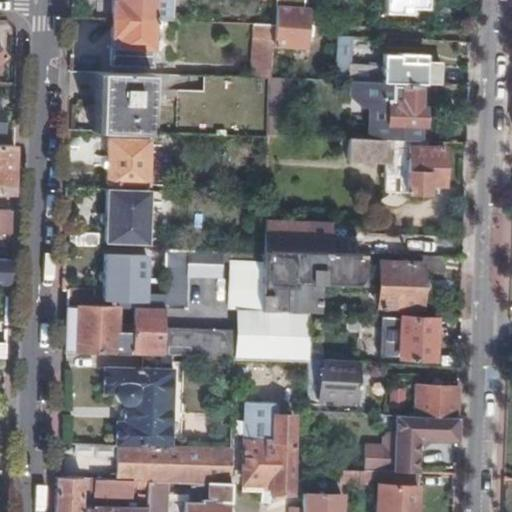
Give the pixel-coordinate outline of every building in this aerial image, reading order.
[(113,0),(112,19),(114,19),(167,21),(171,21),(171,0),(121,0),(121,1),(113,0)] [(308,0),(276,0),(274,25),(273,45),(305,47),(308,0)] [(427,8),(427,0),(384,0),(384,13),(401,13),(402,7),(427,8)] [(167,21),(114,19),(112,37),(119,38),(119,47),(112,47),(112,65),(165,68),(167,21)] [(251,77),(271,78),(273,45),(274,25),(254,25),(251,77)] [(349,64),(350,38),(337,37),(335,81),(355,81),(370,82),(371,66),(349,64)] [(382,82),(440,85),(441,63),(425,62),(425,55),(399,54),(399,55),(383,55),(382,82)] [(151,74),(99,72),(97,132),(156,134),(156,130),(149,130),(151,74)] [(268,137),(289,137),(291,79),(271,78),(268,137)] [(420,139),(420,131),(382,130),(383,101),(392,101),(392,86),(348,83),(348,99),(358,109),(364,109),(363,140),(416,141),(420,139)] [(383,101),(382,130),(420,131),(423,131),(424,108),(419,108),(420,87),(392,86),(392,101),(383,101)] [(0,145),(14,146),(15,128),(2,128),(2,110),(0,109),(0,145)] [(108,139),(107,184),(150,186),(151,141),(108,139)] [(416,147),(416,141),(363,140),(350,139),(348,162),(385,163),(385,191),(426,193),(427,186),(442,186),(443,148),(416,147)] [(0,191),(12,192),(13,177),(14,146),(0,145),(0,191)] [(161,191),(174,192),(174,178),(161,178),(161,191)] [(149,191),(107,190),(105,243),(148,244),(149,191)] [(0,233),(11,234),(12,211),(0,210),(0,233)] [(327,252),(330,221),(264,219),(263,252),(262,252),(262,262),(231,261),(230,309),(236,309),(287,311),(287,285),(293,285),(293,281),(301,281),(300,312),(309,313),(322,313),(324,282),(361,283),(362,253),(327,252)] [(70,233),(70,247),(93,247),(93,234),(70,233)] [(165,249),(163,295),(164,308),(183,310),(185,250),(165,249)] [(221,277),(222,251),(189,250),(188,275),(221,277)] [(105,255),(103,306),(117,307),(132,307),(164,308),(163,295),(146,295),(147,256),(105,255)] [(379,295),(378,308),(420,309),(422,269),(445,270),(445,257),(422,256),(421,265),(380,263),(380,278),(374,278),(374,295),(379,295)] [(0,282),(9,283),(9,275),(10,260),(0,259),(0,282)] [(76,326),(76,351),(76,352),(234,356),(235,361),(295,362),(295,333),(235,331),(163,329),(164,308),(132,307),(131,333),(116,333),(117,330),(123,330),(124,323),(117,323),(117,307),(103,306),(77,306),(77,307),(76,326)] [(295,333),(295,362),(307,362),(307,359),(309,313),(300,312),(287,311),(236,309),(235,331),(295,333)] [(433,361),(435,320),(385,317),(384,341),(399,342),(398,358),(433,361)] [(357,402),(358,362),(322,360),(322,369),(318,369),(316,400),(357,402)] [(114,393),(116,400),(171,402),(172,371),(105,368),(104,391),(114,393)] [(414,416),(457,418),(458,401),(458,388),(415,386),(414,416)] [(402,391),(391,391),(390,406),(401,406),(402,391)] [(114,446),(169,448),(171,402),(116,400),(119,403),(124,405),(123,423),(115,423),(114,446)] [(422,439),(456,440),(457,418),(414,416),(396,415),(395,432),(387,432),(382,437),(382,445),(364,444),(363,470),(416,472),(416,455),(421,450),(422,439)] [(270,484),(270,492),(291,494),(293,443),(291,443),(292,421),(273,421),(273,441),(243,441),(242,483),(270,484)] [(169,448),(114,446),(112,479),(148,481),(165,482),(194,483),(229,484),(231,449),(169,448)] [(339,483),(349,483),(350,469),(339,469),(339,483)] [(350,469),(349,483),(377,485),(376,511),(415,511),(418,472),(416,472),(363,470),(350,469)] [(147,511),(147,509),(120,508),(120,511),(91,511),(81,511),(83,486),(90,486),(90,491),(95,492),(95,498),(132,499),(133,488),(148,489),(148,481),(112,479),(61,478),(56,478),(55,507),(54,511),(147,511)] [(147,509),(147,511),(164,511),(165,482),(148,481),(148,489),(148,497),(148,505),(147,509)] [(184,511),(228,511),(229,484),(194,483),(193,502),(185,502),(184,511)] [(303,495),(301,511),(340,511),(341,496),(303,495)] [(139,505),(148,505),(148,497),(140,497),(139,505)]
